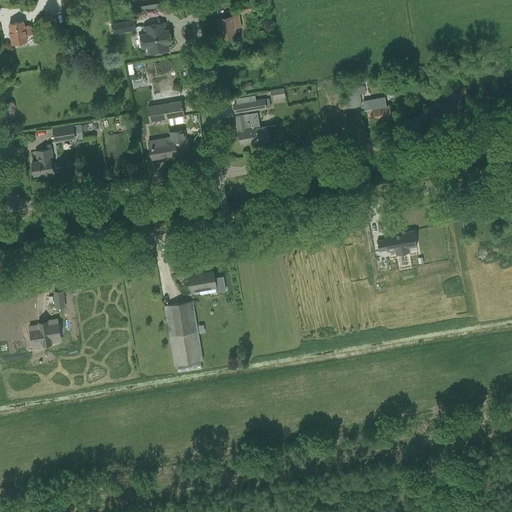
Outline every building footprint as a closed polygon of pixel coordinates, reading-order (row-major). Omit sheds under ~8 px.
[(163,6),(162,2),(138,6),(138,10),(163,6)] [(233,6),(235,13),(255,10),(253,2),(233,6)] [(218,19),(221,39),(236,36),(235,28),(240,27),(238,15),(218,19)] [(113,33),(134,29),(133,21),(111,24),(113,33)] [(23,22),(9,24),(12,44),(26,41),(25,35),(32,34),(30,26),(24,27),(23,22)] [(149,54),(159,52),(169,51),(167,43),(171,42),(169,30),(163,31),(162,23),(144,26),(145,34),(140,35),(142,47),(148,46),(149,54)] [(345,89),(347,98),(348,108),(361,106),(359,95),(366,93),(365,86),(358,87),(357,87),(345,89)] [(284,88),(271,90),(272,99),(285,97),(284,88)] [(302,95),(304,97),(311,91),(309,89),(302,95)] [(237,104),(234,105),(235,113),(266,108),(264,99),(256,101),(255,95),(236,98),(237,104)] [(390,106),(385,106),(384,97),(366,101),(369,121),(374,120),(392,117),(390,106)] [(168,118),(174,117),(184,115),(181,100),(171,102),(165,103),(168,118)] [(168,118),(165,103),(147,106),(150,121),(168,118)] [(268,126),(256,128),(251,129),(248,114),(236,116),(240,143),(258,140),(270,138),(268,126)] [(137,131),(135,119),(121,121),(122,125),(121,125),(122,130),(123,130),(123,133),(137,131)] [(63,127),(53,128),(55,141),(65,140),(75,138),(75,133),(81,132),(82,132),(81,131),(81,125),(80,124),(72,125),(63,127)] [(186,140),(184,130),(170,132),(172,142),(173,142),(173,147),(172,147),(173,155),(190,152),(188,139),(186,140)] [(173,142),(172,142),(166,143),(165,138),(148,141),(151,159),(173,155),(172,147),(173,147),(173,142)] [(64,163),(53,164),(51,149),(38,151),(40,161),(32,162),(34,175),(42,174),(42,178),(66,174),(64,163)] [(416,246),(413,230),(384,235),(385,239),(377,240),(379,251),(386,250),(387,251),(395,249),(396,254),(408,252),(407,247),(416,246)] [(214,278),(213,271),(198,274),(198,273),(188,274),(191,292),(216,287),(217,292),(225,290),(223,276),(214,278)] [(65,307),(64,291),(54,292),(56,308),(65,307)] [(193,301),(164,305),(174,366),(177,365),(201,362),(203,361),(193,301)] [(39,328),(30,330),(33,345),(42,343),(42,346),(53,344),(52,343),(52,339),(60,337),(57,323),(49,324),(48,322),(38,324),(39,328)]
